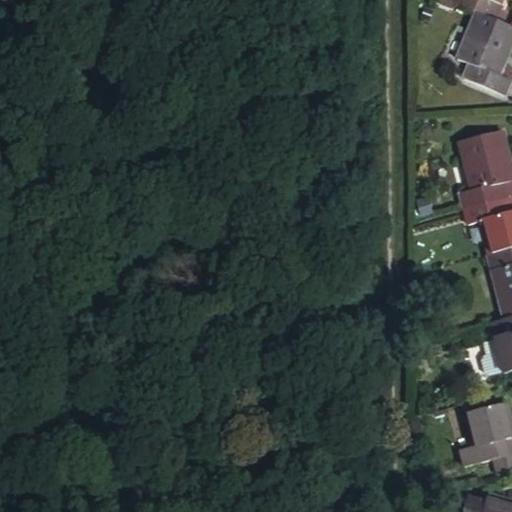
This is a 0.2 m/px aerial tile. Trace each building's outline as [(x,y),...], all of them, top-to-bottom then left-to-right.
[(456,0),(456,2),(471,8),(501,20),(509,0),(456,0)] [(511,34),(511,24),(501,20),(471,8),(453,52),(468,59),(462,73),(503,90),(509,76),(497,71),(511,34)] [(445,188),(450,206),(496,193),(491,176),(507,171),(497,137),(449,150),(459,184),(445,188)] [(496,193),(450,206),(454,221),(467,217),(478,255),(511,245),(511,203),(500,207),(496,193)] [(511,245),(478,255),(495,315),(511,310),(511,245)] [(511,310),(495,315),(482,319),(497,369),(511,364),(511,310)] [(511,428),(502,394),(454,409),(464,443),(451,447),(456,464),(485,456),(489,471),(511,463),(511,449),(507,432),(511,430),(511,428)] [(511,511),(511,487),(492,482),(490,491),(471,485),(463,511),(511,511)]
